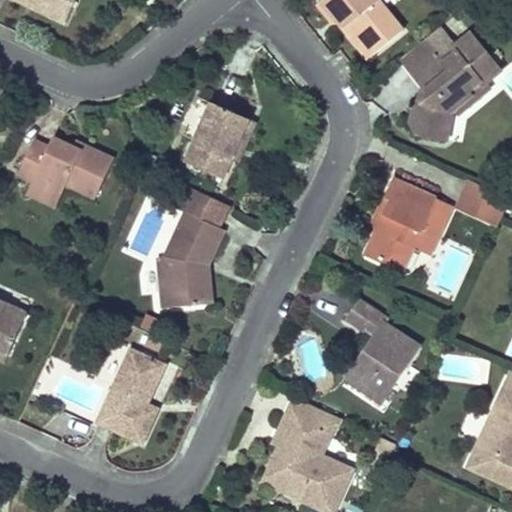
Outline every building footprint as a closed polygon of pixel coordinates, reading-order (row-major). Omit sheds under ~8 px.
[(77,0),(16,0),(25,4),(26,0),(36,0),(40,2),(37,9),(67,23),(77,0)] [(40,2),(36,0),(26,0),(25,4),(37,9),(40,2)] [(338,29),(343,24),(324,0),(319,5),(338,29)] [(324,0),(343,24),(372,60),(405,32),(378,0),(324,0)] [(464,48),(447,61),(454,69),(427,90),(426,91),(425,97),(419,96),(413,124),(419,132),(435,136),(438,123),(452,126),(454,111),(455,110),(487,83),(503,71),(474,34),(461,44),(464,48)] [(402,59),(416,77),(443,56),(429,37),(402,59)] [(447,61),(443,56),(416,77),(427,90),(454,69),(447,61)] [(493,90),(487,83),(455,110),(464,115),(493,90)] [(186,164),(223,181),(232,162),(251,121),(214,104),(186,164)] [(258,124),(251,121),(232,162),(238,166),(258,124)] [(450,139),(452,126),(438,123),(435,136),(450,139)] [(34,182),(63,196),(68,186),(96,199),(114,160),(86,147),(84,152),(72,147),(54,138),(49,148),(35,141),(19,174),(34,182)] [(75,142),(72,147),(84,152),(86,147),(75,142)] [(378,233),(366,257),(390,269),(393,263),(407,270),(416,251),(421,252),(428,236),(439,241),(452,215),(436,208),(440,200),(395,180),(386,200),(392,203),(378,233)] [(63,196),(34,182),(27,196),(57,209),(63,196)] [(511,201),(471,182),(458,209),(499,227),(504,216),(511,201)] [(392,203),(386,200),(371,230),(378,233),(392,203)] [(455,207),(440,200),(436,208),(452,215),(455,207)] [(166,260),(171,310),(206,306),(201,271),(204,263),(209,265),(225,232),(186,214),(166,259),(166,260)] [(431,257),(439,241),(428,236),(421,252),(431,257)] [(166,260),(159,260),(164,311),(171,310),(166,260)] [(209,265),(204,263),(201,271),(206,306),(213,306),(209,268),(209,265)] [(405,276),(407,270),(393,263),(390,269),(405,276)] [(348,381),(382,404),(420,347),(386,325),(390,320),(362,301),(348,322),(374,341),(348,381)] [(28,315),(0,302),(0,350),(10,355),(28,315)] [(10,355),(0,350),(0,359),(6,363),(10,355)] [(98,424),(143,445),(159,410),(148,406),(142,403),(147,393),(153,396),(166,366),(133,350),(98,424)] [(511,378),(471,469),(492,478),(496,468),(511,475),(511,378)] [(153,396),(147,393),(142,403),(148,406),(153,396)] [(274,478),(306,493),(302,501),(327,511),(334,511),(352,474),(322,460),(315,456),(324,438),(331,441),(341,418),(297,398),(281,430),(288,433),(281,447),(288,450),(274,478)] [(462,430),(477,435),(484,416),(469,411),(462,430)] [(288,433),(281,430),(275,444),(281,447),(288,433)] [(324,438),(315,456),(322,460),(331,441),(324,438)] [(281,447),(264,483),(302,501),(306,493),(274,478),(288,450),(281,447)] [(511,475),(496,468),(492,478),(511,486),(511,475)]
